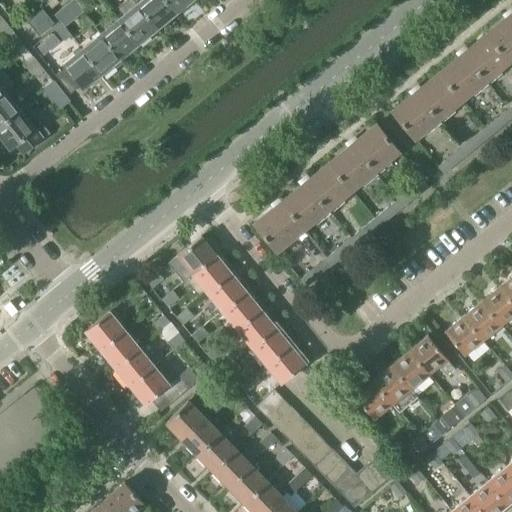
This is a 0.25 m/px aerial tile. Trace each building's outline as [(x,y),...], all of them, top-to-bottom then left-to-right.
[(82,12),(73,0),(71,0),(66,4),(76,16),(82,12)] [(86,0),(73,0),(82,12),(90,5),(86,0)] [(114,11),(113,12),(138,43),(150,33),(154,37),(160,32),(157,28),(134,0),(127,0),(114,11)] [(134,0),(157,28),(175,13),(165,0),(134,0)] [(165,0),(175,13),(191,0),(165,0)] [(29,20),(39,33),(52,22),(42,9),(29,20)] [(511,11),(486,33),(509,62),(511,59),(511,11)] [(101,32),(100,33),(120,58),(138,43),(113,12),(96,26),(101,32)] [(0,21),(0,32),(10,25),(4,18),(0,21)] [(61,23),(54,29),(65,41),(73,34),(63,22),(61,23)] [(10,25),(0,32),(0,33),(6,41),(16,32),(10,25)] [(100,33),(81,48),(101,73),(113,63),(117,68),(123,62),(120,58),(100,33)] [(486,33),(438,72),(461,100),(509,62),(486,33)] [(101,73),(81,48),(63,63),(66,67),(56,75),(71,93),(80,85),(83,88),(90,83),(101,73)] [(24,64),(29,70),(39,63),(34,56),(24,64)] [(39,63),(29,70),(35,77),(45,70),(39,63)] [(461,100),(438,72),(415,91),(392,110),(415,139),(461,100)] [(0,94),(5,90),(5,91),(14,84),(6,73),(0,78),(0,94)] [(44,89),(59,107),(69,99),(54,81),(44,89)] [(0,94),(0,123),(19,108),(5,91),(5,90),(0,94)] [(19,108),(0,123),(0,135),(10,147),(15,143),(22,153),(48,132),(39,122),(26,105),(20,110),(19,108)] [(511,117),(506,111),(486,128),(492,135),(511,118),(511,117)] [(376,123),(328,162),(351,190),(399,151),(376,123)] [(492,135),(486,128),(465,144),(472,152),(492,135)] [(438,166),(445,174),(465,157),(459,150),(438,166)] [(328,162),(281,200),(304,228),(351,190),(328,162)] [(402,197),(408,204),(428,187),(422,180),(402,197)] [(304,228),(281,200),(254,222),(277,250),(304,228)] [(395,202),(375,219),(381,226),(401,210),(395,202)] [(381,226),(375,219),(354,235),(360,243),(381,226)] [(177,254),(193,274),(217,254),(201,235),(177,254)] [(347,241),(327,258),(333,265),(354,248),(347,241)] [(193,274),(208,292),(231,272),(217,254),(193,274)] [(333,265),(327,258),(307,274),(313,282),(333,265)] [(146,280),(152,287),(163,278),(157,271),(146,280)] [(208,292),(223,310),(246,290),(231,272),(208,292)] [(511,275),(500,286),(511,300),(511,275)] [(129,294),(135,301),(145,292),(139,285),(129,294)] [(511,300),(500,286),(482,301),(500,324),(511,314),(511,300)] [(162,299),(168,307),(180,298),(173,290),(162,299)] [(223,310),(237,327),(261,308),(246,290),(223,310)] [(482,301),(464,316),(482,338),(500,324),(482,301)] [(177,317),(183,325),(194,315),(188,308),(177,317)] [(237,327),(252,345),(276,326),(261,308),(237,327)] [(85,330),(100,348),(125,328),(109,310),(85,330)] [(153,323),(160,331),(170,322),(171,322),(164,314),(153,323)] [(482,338),(464,316),(446,330),(465,353),(482,338)] [(191,335),(198,343),(210,334),(203,326),(191,335)] [(252,345),(267,363),(290,344),(276,326),(252,345)] [(100,348),(115,366),(140,346),(125,328),(100,348)] [(168,342),(174,350),(185,341),(186,340),(179,332),(168,342)] [(427,334),(409,349),(428,373),(438,364),(447,375),(455,368),(427,334)] [(206,353),(213,361),(224,352),(218,343),(206,353)] [(290,344),(267,363),(282,382),(306,363),(290,344)] [(115,366),(130,385),(155,365),(140,346),(115,366)] [(409,349),(390,364),(409,388),(410,387),(428,373),(409,349)] [(224,369),(230,377),(241,368),(235,360),(224,369)] [(192,370),(198,378),(199,378),(210,370),(203,361),(192,370)] [(372,379),(392,402),(399,412),(418,397),(410,387),(409,388),(390,364),(372,379)] [(498,370),(507,382),(511,377),(511,371),(506,364),(498,370)] [(155,365),(130,385),(145,403),(151,398),(160,410),(190,386),(180,374),(170,383),(155,365)] [(240,386),(246,393),(257,384),(251,376),(240,386)] [(392,402),(372,379),(354,394),(373,418),(392,402)] [(228,387),(217,397),(224,405),(235,394),(228,387)] [(454,405),(455,405),(464,417),(487,398),(478,387),(468,395),(467,394),(454,405)] [(511,389),(511,388),(499,399),(508,410),(511,407),(511,389)] [(257,406),(266,416),(284,399),(275,389),(257,406)] [(224,405),(217,397),(206,408),(213,415),(224,405)] [(266,416),(274,424),(292,407),(284,399),(266,416)] [(166,422),(182,439),(204,417),(188,401),(166,422)] [(455,405),(436,420),(446,432),(464,417),(455,405)] [(274,424),(282,432),(300,415),(292,407),(274,424)] [(481,413),(491,424),(498,418),(489,407),(481,413)] [(282,432),(291,441),(308,424),(300,415),(282,432)] [(245,426),(252,433),(263,423),(256,416),(245,426)] [(182,439),(198,455),(220,433),(204,417),(182,439)] [(446,432),(436,420),(423,431),(433,443),(446,432)] [(463,428),(472,439),(478,434),(479,433),(470,422),(463,428)] [(291,441),(299,450),(317,432),(308,424),(291,441)] [(261,442),(268,449),(278,439),(271,432),(261,442)] [(299,450),(308,458),(325,441),(317,432),(299,450)] [(198,455),(213,471),(235,449),(220,433),(198,455)] [(410,442),(419,454),(430,446),(421,434),(410,442)] [(478,434),(472,439),(478,447),(484,442),(478,434)] [(462,447),(453,436),(445,443),(454,454),(462,447)] [(308,458),(316,467),(333,450),(325,441),(308,458)] [(276,458),(283,465),(294,455),(287,448),(276,458)] [(213,471),(229,486),(251,465),(235,449),(213,471)] [(316,467),(324,475),(341,458),(333,450),(316,467)] [(427,458),(436,469),(444,462),(434,451),(427,458)] [(383,452),(373,459),(389,478),(398,470),(383,452)] [(465,455),(458,460),(474,478),(480,473),(465,455)] [(324,475),(332,484),(350,467),(341,458),(324,475)] [(373,459),(364,467),(379,485),(389,478),(373,459)] [(229,486),(244,502),(266,481),(251,465),(229,486)] [(511,474),(505,465),(487,480),(507,504),(511,500),(511,474)] [(305,466),(294,477),(302,485),(313,475),(305,466)] [(409,472),(418,483),(426,477),(416,466),(409,472)] [(350,467),(332,484),(354,505),(370,493),(356,475),(357,474),(356,473),(350,467)] [(364,467),(356,473),(357,474),(356,475),(370,493),(379,485),(364,467)] [(302,485),(294,477),(283,487),(291,495),(302,485)] [(124,480),(101,502),(110,511),(132,511),(144,501),(124,480)] [(487,480),(469,495),(483,511),(497,511),(507,504),(487,480)] [(244,502),(253,511),(265,511),(282,497),(266,481),(244,502)] [(391,487),(400,498),(407,492),(398,481),(391,487)] [(483,511),(469,495),(451,509),(453,511),(483,511)] [(265,511),(296,511),(282,497),(265,511)] [(325,508),(328,511),(336,511),(343,505),(336,498),(325,508)] [(110,511),(101,502),(89,511),(110,511)]
